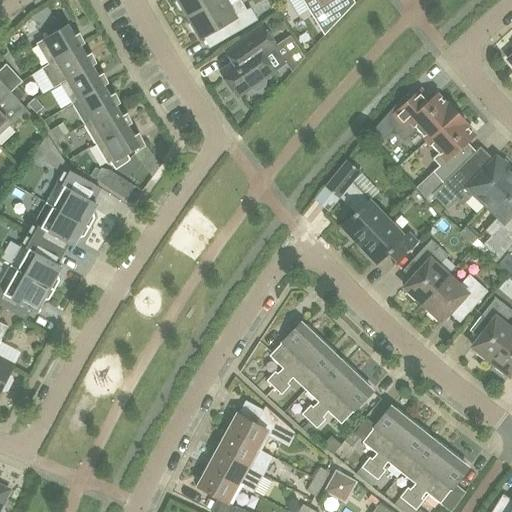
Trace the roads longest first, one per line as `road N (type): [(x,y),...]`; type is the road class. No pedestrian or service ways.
road 1 (residential): [(511,429),(301,250),(275,267),(211,364),(133,511)]
road 2 (residential): [(216,135),(42,425),(20,443),(0,441)]
road 3 (residential): [(216,135),(134,0)]
road 4 (residential): [(511,117),(462,60),(511,5)]
